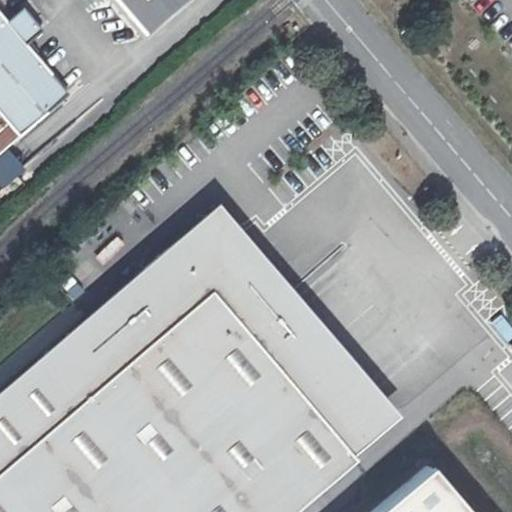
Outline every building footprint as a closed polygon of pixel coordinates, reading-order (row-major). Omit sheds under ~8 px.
[(99,0),(130,36),(177,0),(99,0)] [(0,151),(6,147),(68,94),(24,44),(41,30),(22,8),(5,22),(0,15),(0,151)] [(0,177),(19,162),(6,147),(0,151),(0,177)] [(184,238),(186,237),(197,250),(196,259),(221,261),(222,252),(234,241),(238,244),(242,247),(247,251),(212,210),(171,245),(175,242),(179,240),(184,238)] [(171,245),(167,248),(144,269),(145,271),(0,395),(0,511),(287,511),(350,458),(339,445),(370,418),(260,289),(271,279),(250,253),(247,251),(242,247),(238,244),(234,241),(222,252),(221,261),(196,259),(197,250),(186,237),(184,238),(179,240),(175,242),(171,245)] [(260,289),(370,418),(382,408),(271,279),(260,289)] [(409,478),(438,511),(469,511),(427,462),(409,478)] [(438,511),(409,478),(369,511),(438,511)]
